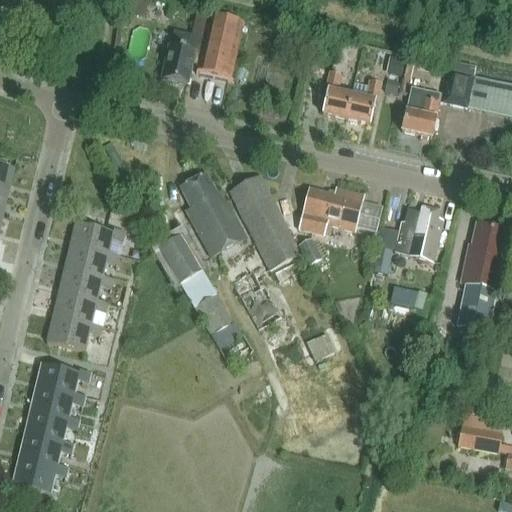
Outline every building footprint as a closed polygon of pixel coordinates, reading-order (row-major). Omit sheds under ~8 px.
[(128,0),(125,13),(145,18),(149,3),(134,0),(128,0)] [(196,17),(191,39),(205,42),(209,20),(196,17)] [(197,77),(230,84),(243,28),(209,20),(205,42),(191,39),(173,35),(170,48),(162,81),(186,87),(194,54),(201,56),(197,77)] [(386,76),(401,79),(404,64),(389,60),(386,76)] [(451,75),(444,108),(469,113),(478,70),(454,65),(452,75),(451,75)] [(327,94),(321,117),(345,122),(351,99),(336,95),(340,78),(329,75),(325,93),(327,94)] [(387,83),(384,95),(396,98),(399,86),(387,83)] [(351,99),(345,122),(369,128),(374,105),(376,105),(380,86),(369,84),(365,102),(351,99)] [(431,142),(439,106),(440,99),(410,92),(401,135),(431,142)] [(0,193),(8,196),(14,171),(0,167),(0,193)] [(226,205),(224,206),(219,196),(217,197),(205,177),(180,190),(191,211),(186,214),(211,261),(246,242),(226,205)] [(269,274),(299,259),(259,179),(229,194),(269,274)] [(354,236),(364,199),(335,192),(333,198),(308,192),(298,233),(324,239),(326,228),(354,236)] [(0,219),(3,220),(8,196),(0,193),(0,219)] [(432,264),(442,223),(437,222),(439,215),(421,211),(419,217),(407,214),(405,227),(401,228),(395,255),(432,264)] [(76,226),(70,250),(107,259),(108,256),(111,242),(122,245),(125,235),(114,232),(113,235),(101,232),(89,229),(76,226)] [(456,331),(486,338),(503,257),(499,256),(504,234),(477,228),(473,250),(469,249),(461,288),(465,289),(456,331)] [(393,254),(397,236),(381,232),(373,274),(385,277),(390,253),(393,254)] [(181,240),(176,233),(165,239),(170,247),(159,253),(180,288),(181,288),(212,340),(232,327),(181,240)] [(313,242),(302,248),(313,269),(324,263),(313,242)] [(70,250),(64,274),(102,283),(102,280),(106,266),(117,269),(119,259),(108,256),(107,259),(70,250)] [(64,274),(58,298),(96,307),(97,303),(100,290),(111,292),(113,282),(102,280),(102,283),(64,274)] [(260,291),(251,275),(232,286),(258,333),(281,321),(263,289),(260,291)] [(394,291),(390,305),(391,306),(414,311),(418,296),(394,291)] [(58,298),(53,321),(90,330),(91,327),(94,313),(105,316),(107,306),(97,303),(96,307),(58,298)] [(53,321),(47,346),(84,355),(89,337),(99,340),(102,330),(91,327),(90,330),(53,321)] [(335,357),(327,338),(307,347),(315,366),(335,357)] [(42,368),(36,392),(73,401),(74,398),(77,384),(88,386),(91,376),(79,374),(79,377),(42,368)] [(448,380),(445,393),(465,398),(468,385),(448,380)] [(36,392),(30,415),(68,424),(68,421),(72,407),(82,410),(85,400),(74,398),(73,401),(36,392)] [(30,415),(24,439),(62,448),(63,445),(66,431),(77,434),(79,424),(68,421),(68,424),(30,415)] [(511,450),(499,448),(501,438),(460,430),(456,450),(497,458),(497,456),(507,458),(505,471),(511,472),(511,450)] [(24,439),(19,463),(56,472),(57,469),(60,455),(71,458),(73,448),(63,445),(62,448),(24,439)] [(19,463),(13,488),(50,497),(55,479),(65,481),(68,471),(57,469),(56,472),(19,463)]
